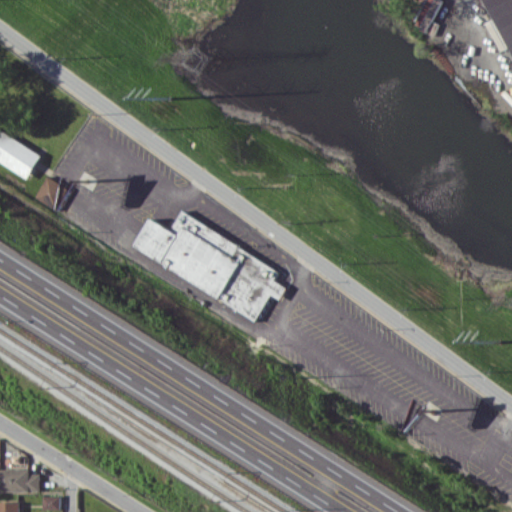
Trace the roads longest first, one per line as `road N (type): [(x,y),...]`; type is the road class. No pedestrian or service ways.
road 1 (residential): [(511,406),(0,29)]
road 2 (motorway): [(398,511),(0,257)]
road 3 (motorway): [(0,292),(343,511)]
road 4 (residential): [(138,511),(0,424)]
